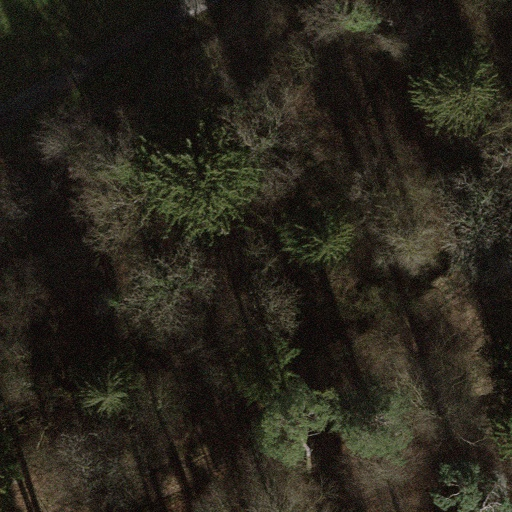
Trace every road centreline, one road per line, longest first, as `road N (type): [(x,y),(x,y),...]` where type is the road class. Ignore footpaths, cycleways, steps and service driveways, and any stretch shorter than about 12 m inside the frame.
road 1 (track): [(511,283),(263,450),(99,511)]
road 2 (track): [(201,0),(0,114)]
